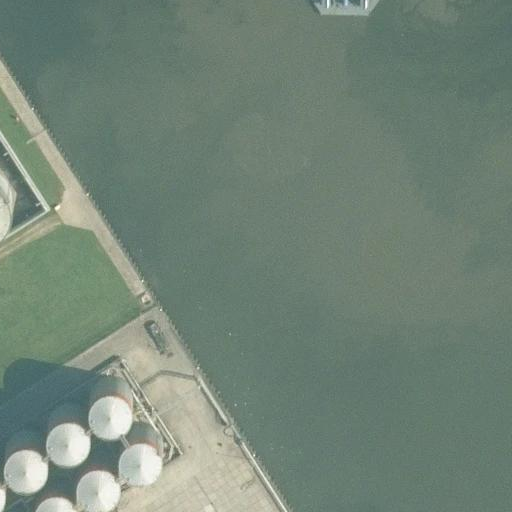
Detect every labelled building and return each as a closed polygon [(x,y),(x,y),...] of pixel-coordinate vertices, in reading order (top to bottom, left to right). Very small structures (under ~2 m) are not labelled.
[(3,175),(0,172),(0,218),(5,213),(9,204),(10,194),(8,184),(3,175)] [(109,335),(74,345),(85,383),(120,373),(109,335)] [(48,405),(76,387),(58,359),(30,376),(48,405)] [(150,448),(150,387),(106,388),(107,415),(117,415),(117,436),(137,435),(137,443),(149,443),(149,448),(150,448)] [(3,391),(0,398),(0,424),(19,433),(32,405),(3,391)] [(83,472),(93,491),(123,476),(90,410),(61,424),(84,471),(83,472)] [(28,447),(33,489),(62,486),(57,444),(28,447)] [(0,508),(13,511),(19,474),(0,471),(0,508)]
